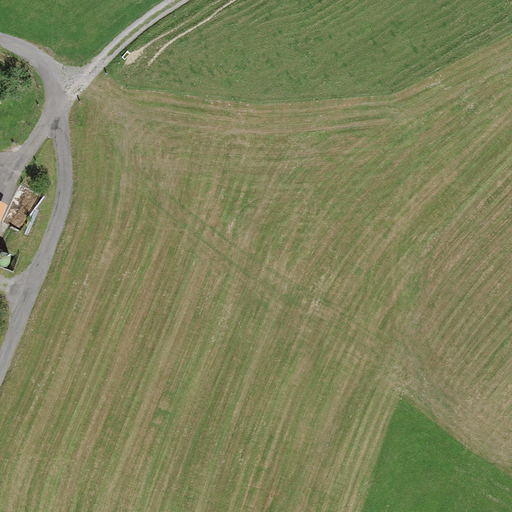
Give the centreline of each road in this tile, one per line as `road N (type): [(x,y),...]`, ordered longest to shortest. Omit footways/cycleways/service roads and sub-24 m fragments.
road 1 (track): [(0,37),(42,60),(65,108),(66,187),(0,368)]
road 2 (track): [(65,108),(127,34),(181,0)]
